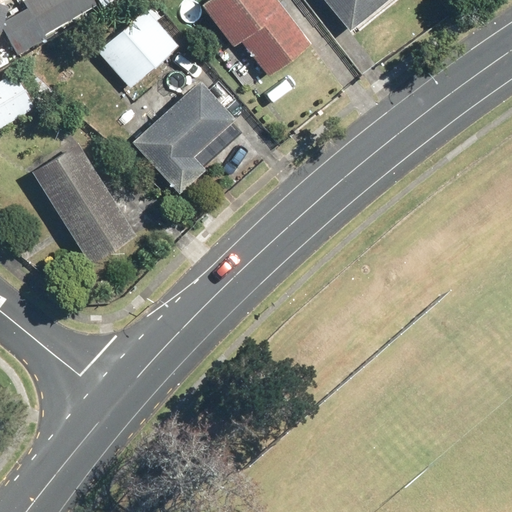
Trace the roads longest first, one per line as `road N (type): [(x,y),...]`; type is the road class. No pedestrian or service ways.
road 1 (tertiary): [(511,36),(400,123),(112,396)]
road 2 (tertiary): [(112,396),(16,511)]
road 3 (residential): [(112,396),(0,306)]
